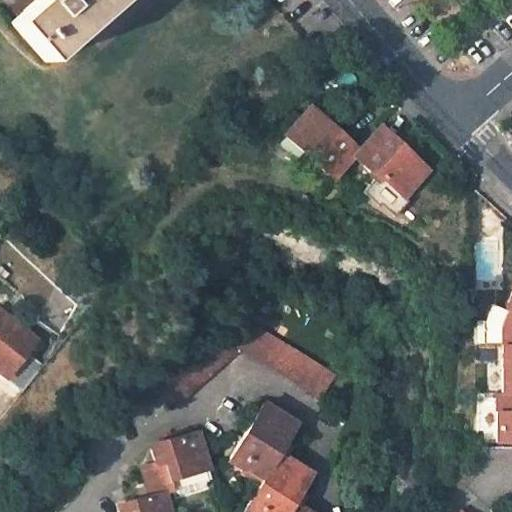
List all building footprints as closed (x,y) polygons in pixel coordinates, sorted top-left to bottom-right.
[(116,0),(35,0),(8,23),(44,62),(63,47),(116,0)] [(314,105),(288,133),(335,177),(354,156),(361,148),(314,105)] [(382,126),(361,148),(354,156),(382,183),(385,180),(404,199),(431,170),(382,126)] [(354,305),(344,321),(357,329),(368,313),(354,305)] [(0,309),(0,371),(6,376),(36,339),(0,309)] [(511,310),(500,318),(500,344),(511,344),(511,310)] [(340,375),(271,331),(259,324),(245,348),(326,398),(340,375)] [(221,332),(202,351),(162,388),(181,409),(240,352),(221,332)] [(511,344),(500,344),(499,393),(511,393),(511,344)] [(511,393),(499,393),(494,393),(493,442),(511,442),(511,393)] [(248,469),(267,480),(282,456),(288,459),(306,429),(267,405),(247,440),(239,453),(253,460),(248,469)] [(202,433),(165,443),(166,448),(156,451),(159,466),(146,469),(154,498),(168,495),(177,492),(180,494),(186,494),(203,490),(208,486),(210,480),(208,473),(213,472),(202,433)] [(303,509),(321,480),(288,459),(282,456),(267,480),(254,502),(267,511),(266,511),(294,511),(298,506),(303,509)] [(172,511),(168,495),(154,498),(133,504),(133,509),(123,511),(172,511)]
